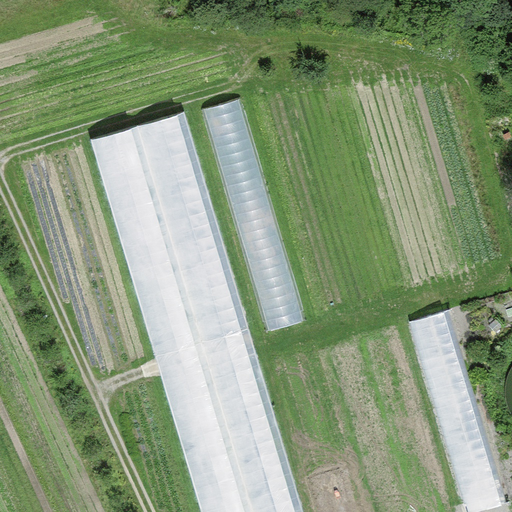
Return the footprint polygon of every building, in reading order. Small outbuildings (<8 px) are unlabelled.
[(304,322),(239,100),(205,110),(269,332),(304,322)] [(305,511),(182,110),(94,137),(205,511),(305,511)] [(478,511),(505,504),(449,311),(411,322),(466,511),(478,511)] [(449,511),(393,327),(323,349),(372,511),(449,511)] [(354,511),(305,350),(278,359),(324,511),(354,511)]
